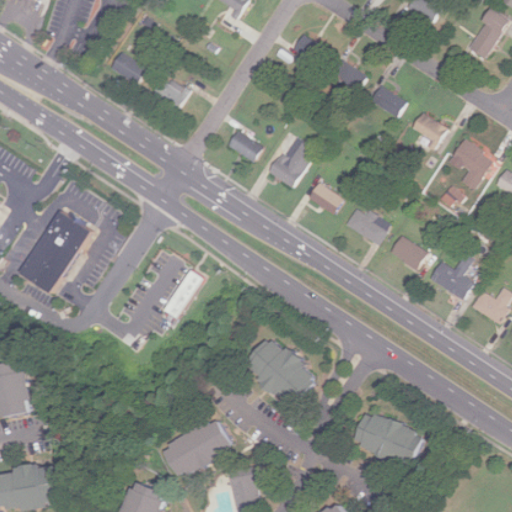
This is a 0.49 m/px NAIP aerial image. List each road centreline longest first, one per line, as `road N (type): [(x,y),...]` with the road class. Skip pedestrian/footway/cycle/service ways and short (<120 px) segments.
road 1 (secondary): [(170,201),(511,429)]
road 2 (secondary): [(511,384),(249,210)]
road 3 (residential): [(511,120),(329,0)]
road 4 (secondary): [(188,169),(12,51)]
road 5 (residential): [(293,0),(188,169)]
road 6 (residential): [(374,338),(284,511)]
road 7 (residential): [(373,511),(330,472),(254,438),(223,405)]
road 8 (secondary): [(65,129),(170,201)]
